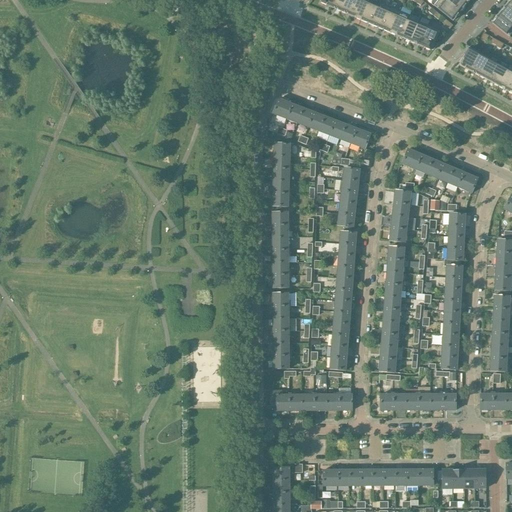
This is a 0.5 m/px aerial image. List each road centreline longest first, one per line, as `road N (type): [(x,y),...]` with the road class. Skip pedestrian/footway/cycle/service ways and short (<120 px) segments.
road 1 (residential): [(252,432),(252,135),(268,83),(279,82)]
road 2 (residential): [(360,430),(377,179),(392,128)]
road 3 (residential): [(470,429),(479,229),(499,172)]
road 4 (residential): [(430,80),(289,19)]
road 5 (residential): [(392,128),(279,82)]
